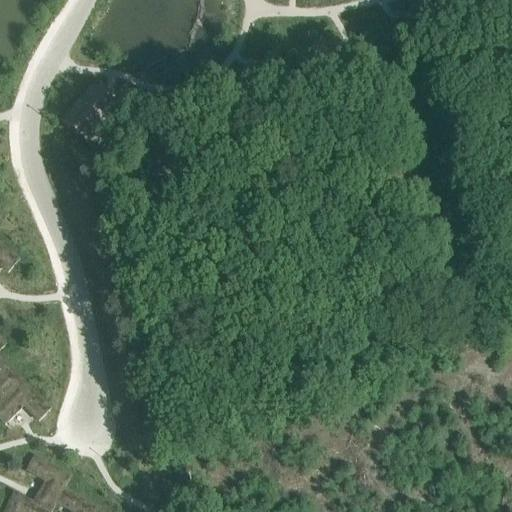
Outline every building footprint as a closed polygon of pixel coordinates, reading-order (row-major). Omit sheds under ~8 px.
[(402,16),(398,34),(405,36),(402,49),(422,53),(423,53),(432,9),(412,4),(409,18),(402,16)] [(348,55),(331,47),(328,54),(316,48),(315,48),(306,66),(347,86),(357,68),(344,62),(348,55)] [(255,65),(245,81),(251,85),(245,97),(244,97),(262,107),(286,68),(268,57),(261,69),(255,65)] [(174,89),(157,98),(166,114),(184,105),(174,89)] [(93,91),(64,125),(90,146),(118,112),(93,91)] [(0,245),(0,266),(8,273),(19,261),(3,247),(2,247),(0,245)] [(0,404),(22,383),(0,360),(0,404)] [(22,383),(0,404),(0,420),(5,425),(24,407),(39,422),(50,411),(22,383)] [(36,459),(28,473),(46,483),(34,506),(45,511),(51,511),(56,504),(63,491),(70,478),(36,459)] [(63,491),(56,504),(70,511),(96,511),(98,509),(63,491)] [(15,495),(5,511),(45,511),(34,506),(15,495)]
